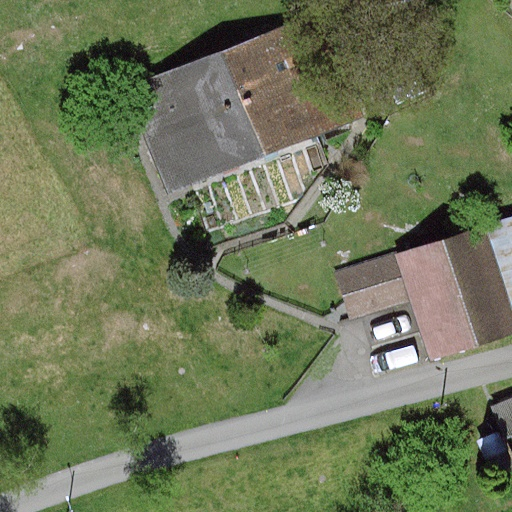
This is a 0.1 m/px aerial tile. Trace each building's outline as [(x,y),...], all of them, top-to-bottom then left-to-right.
[(320,13),(221,53),(262,158),(365,117),(320,13)] [(158,113),(139,120),(168,195),(262,158),(221,53),(146,82),(158,113)] [(511,219),(490,226),(511,301),(511,219)] [(511,301),(490,226),(336,272),(350,318),(408,301),(426,361),(511,335),(511,301)] [(511,400),(495,408),(509,439),(511,437),(511,400)] [(498,434),(478,442),(492,475),(511,467),(498,434)]
